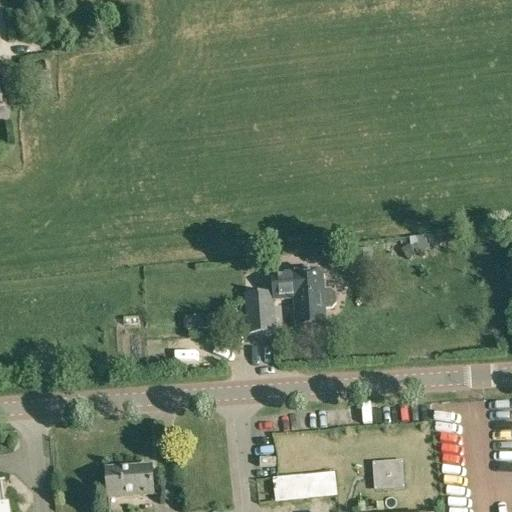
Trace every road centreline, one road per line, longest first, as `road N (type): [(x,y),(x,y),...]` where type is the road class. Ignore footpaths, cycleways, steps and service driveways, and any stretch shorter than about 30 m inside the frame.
road 1 (secondary): [(0,411),(511,377)]
road 2 (unknown): [(489,511),(484,379)]
